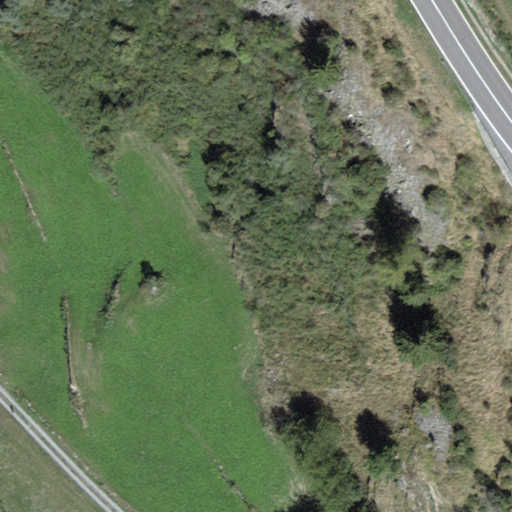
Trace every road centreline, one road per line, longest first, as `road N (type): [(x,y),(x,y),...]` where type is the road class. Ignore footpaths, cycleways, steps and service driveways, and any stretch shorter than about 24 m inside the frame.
road 1 (track): [(121,511),(0,394)]
road 2 (primary): [(511,120),(431,0)]
